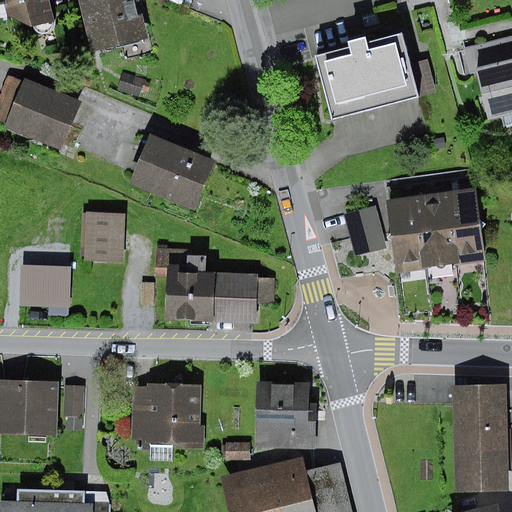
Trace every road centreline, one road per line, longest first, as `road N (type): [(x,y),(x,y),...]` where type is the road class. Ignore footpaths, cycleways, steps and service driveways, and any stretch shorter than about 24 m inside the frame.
road 1 (residential): [(241,0),(332,350)]
road 2 (residential): [(0,344),(332,350)]
road 3 (residential): [(511,353),(332,350)]
road 4 (residential): [(332,350),(372,511)]
